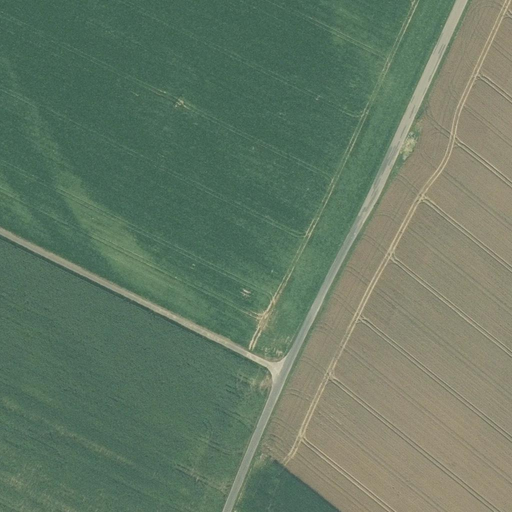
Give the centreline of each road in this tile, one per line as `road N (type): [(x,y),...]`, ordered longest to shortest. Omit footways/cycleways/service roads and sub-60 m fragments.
road 1 (unclassified): [(279,368),(458,0)]
road 2 (unclassified): [(0,229),(279,368)]
road 3 (unclassified): [(226,511),(279,368)]
